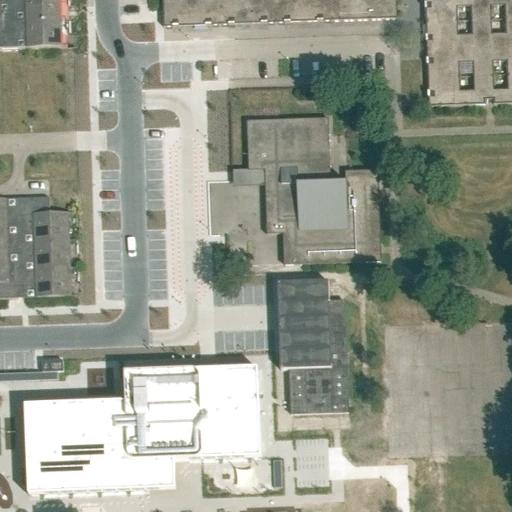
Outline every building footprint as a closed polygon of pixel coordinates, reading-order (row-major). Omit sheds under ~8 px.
[(0,0),(0,52),(28,52),(63,50),(61,0),(0,0)] [(511,0),(162,0),(163,11),(164,29),(398,21),(397,0),(424,0),(427,61),(429,109),(485,107),(484,102),(493,102),(493,107),(511,105),(511,0)] [(284,267),(381,264),(379,173),(346,174),(346,185),(330,185),(328,121),(248,124),(249,173),(265,172),(266,220),(283,219),(284,267)] [(34,245),(69,244),(68,215),(50,216),(50,200),(25,201),(26,234),(34,234),(34,244),(34,245)] [(7,212),(7,201),(0,201),(0,230),(8,230),(16,230),(15,212),(7,212)] [(27,272),(35,272),(35,262),(27,262),(26,244),(34,244),(34,234),(26,234),(25,201),(7,201),(7,212),(15,212),(16,230),(8,230),(8,240),(17,240),(17,257),(9,257),(9,268),(18,267),(19,301),(28,300),(36,300),(36,289),(28,289),(27,272)] [(0,230),(0,257),(9,257),(17,257),(17,240),(8,240),(8,230),(0,230)] [(70,271),(69,244),(34,245),(34,244),(26,244),(27,262),(35,262),(35,272),(70,271)] [(18,301),(19,301),(18,267),(9,268),(9,257),(0,257),(0,301),(9,301),(14,301),(18,301)] [(71,299),(70,271),(35,272),(27,272),(28,289),(36,289),(36,300),(71,299)] [(330,304),(329,284),(279,286),(282,372),(290,372),(292,417),(349,415),(345,303),(330,304)] [(43,375),(64,374),(63,363),(62,363),(43,363),(43,375)] [(84,406),(26,408),(29,498),(148,493),(146,465),(262,460),(258,371),(154,375),(155,403),(84,406)] [(42,383),(58,383),(58,375),(42,375),(42,383)] [(274,490),(282,490),(281,462),(273,463),(274,490)]
